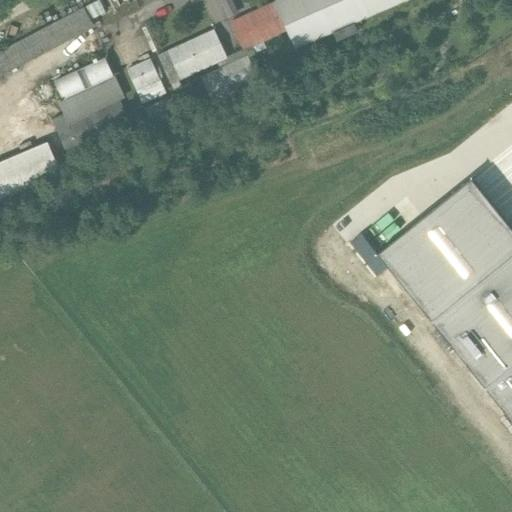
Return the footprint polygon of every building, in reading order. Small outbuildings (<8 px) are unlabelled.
[(283,0),(231,24),(243,51),(287,32),(290,40),(292,39),(296,49),(331,33),(336,43),(357,33),(353,24),(406,0),(283,0)] [(0,52),(0,76),(94,28),(84,9),(0,52)] [(226,60),(213,32),(158,57),(171,85),(226,60)] [(247,58),(202,79),(215,108),(260,86),(247,58)] [(122,97),(104,59),(56,81),(64,99),(58,102),(65,118),(53,123),(66,153),(130,125),(118,99),(122,97)] [(150,60),(126,71),(142,105),(165,94),(150,60)] [(47,145),(0,164),(0,203),(61,179),(47,145)] [(511,232),(470,180),(376,256),(511,423),(511,232)]
